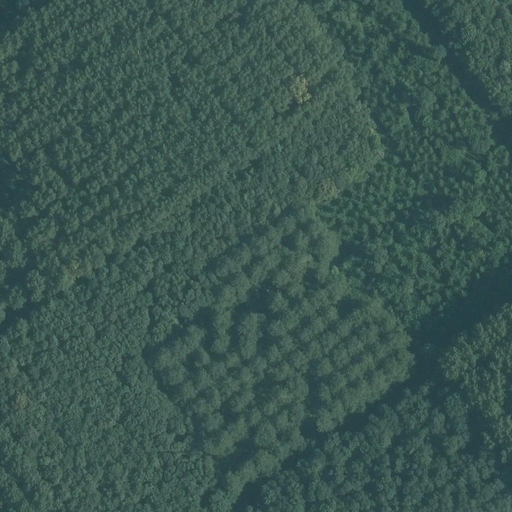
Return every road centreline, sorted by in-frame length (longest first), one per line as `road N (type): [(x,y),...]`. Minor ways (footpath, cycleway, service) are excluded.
road 1 (track): [(511,320),(242,511)]
road 2 (track): [(511,149),(409,0)]
